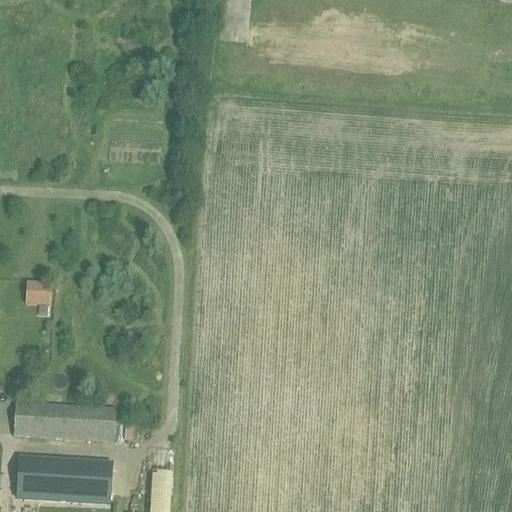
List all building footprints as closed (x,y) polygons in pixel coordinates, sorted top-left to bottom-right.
[(410,0),(410,14),(424,14),(423,0),(410,0)] [(262,39),(424,44),(425,14),(263,10),(262,39)] [(114,443),(115,410),(15,405),(13,437),(114,443)] [(0,498),(5,499),(10,432),(0,431),(0,498)] [(110,505),(113,464),(17,458),(14,500),(30,501),(110,506),(110,505)]
